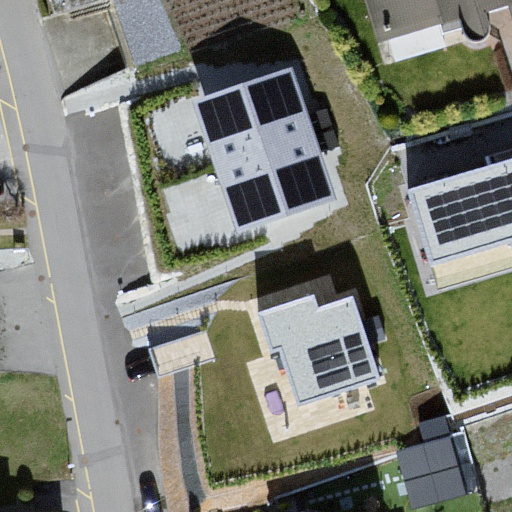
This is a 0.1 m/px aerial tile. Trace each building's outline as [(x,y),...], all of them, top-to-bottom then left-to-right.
[(173,0),(117,0),(142,58),(190,38),(173,0)] [(490,27),(490,25),(486,12),(481,14),(477,0),(374,0),(385,33),(437,17),(442,34),(462,29),(463,31),(463,33),(464,35),(466,37),(467,38),(469,40),(471,41),(473,42),(475,42),(477,42),(479,42),(481,41),(483,40),(485,39),(487,37),(488,36),(489,34),(490,32),(490,29),(490,27)] [(334,197),(291,68),(194,101),(237,230),(334,197)] [(0,154),(0,200),(11,200),(0,154)] [(511,155),(409,187),(432,261),(509,237),(511,245),(511,155)] [(347,276),(257,309),(298,422),(389,389),(347,276)] [(403,440),(410,501),(467,495),(460,434),(403,440)]
